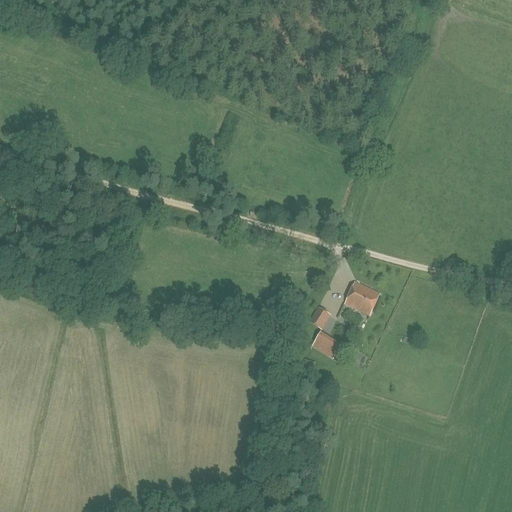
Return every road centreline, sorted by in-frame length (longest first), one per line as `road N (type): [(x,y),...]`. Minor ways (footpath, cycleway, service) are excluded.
road 1 (track): [(60,171),(326,243)]
road 2 (track): [(433,0),(338,246)]
road 3 (track): [(326,243),(511,287)]
road 4 (track): [(293,330),(266,511)]
